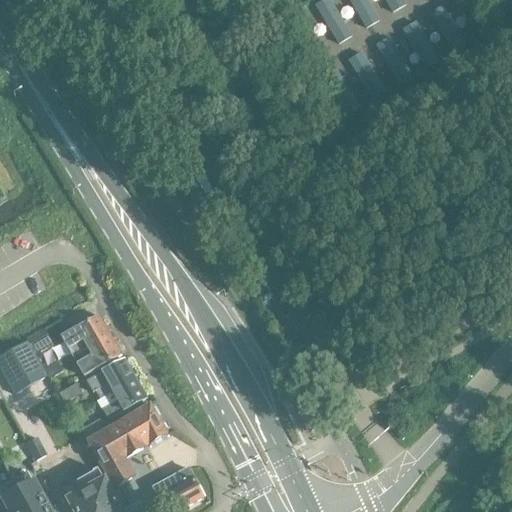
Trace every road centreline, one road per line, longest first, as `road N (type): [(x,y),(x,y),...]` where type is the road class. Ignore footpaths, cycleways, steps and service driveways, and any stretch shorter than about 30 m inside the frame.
road 1 (unknown): [(511,297),(393,359),(362,355),(160,0)]
road 2 (primary): [(308,511),(202,313),(27,79)]
road 3 (primary): [(27,79),(266,511)]
road 4 (residential): [(221,511),(213,458),(173,418),(86,268)]
road 5 (unclassified): [(355,511),(404,474),(511,350)]
